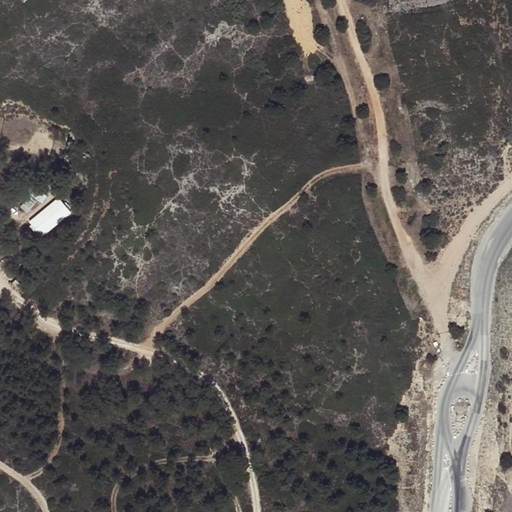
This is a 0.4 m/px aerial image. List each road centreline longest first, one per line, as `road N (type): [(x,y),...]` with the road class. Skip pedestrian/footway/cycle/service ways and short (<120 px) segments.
road 1 (track): [(434,304),(384,176),(366,167),(338,169),(271,219),(143,351)]
road 2 (track): [(258,511),(252,462),(223,399),(200,378),(143,351),(57,327),(19,306),(0,283)]
road 3 (track): [(511,185),(468,233),(434,304),(460,365)]
road 4 (track): [(384,176),(382,123),(341,0)]
road 5 (track): [(21,478),(50,459),(58,440),(57,327)]
road 6 (track): [(114,511),(127,477),(165,460),(209,458),(241,437)]
